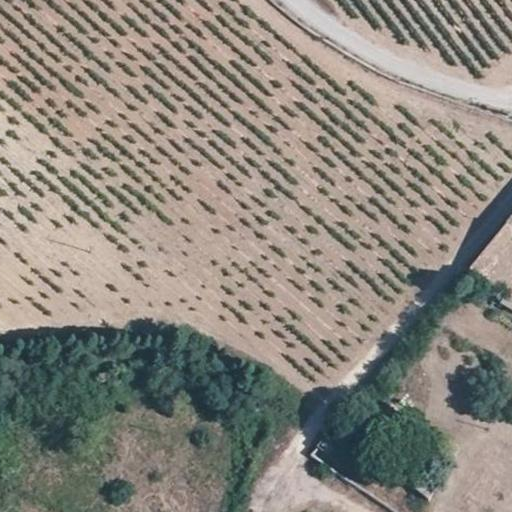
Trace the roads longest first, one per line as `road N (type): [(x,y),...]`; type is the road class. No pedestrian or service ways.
road 1 (track): [(365,511),(291,460),(279,406),(227,364),(147,343),(64,354),(0,383)]
road 2 (track): [(511,209),(280,470),(259,511)]
road 3 (unclassified): [(295,0),(389,62),(511,104)]
